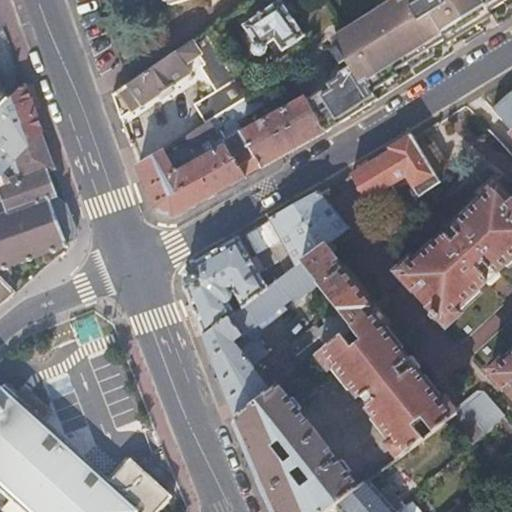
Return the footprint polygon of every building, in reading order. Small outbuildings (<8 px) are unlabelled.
[(511,1),(511,0),(386,0),(383,7),(342,32),(349,44),(332,53),(340,66),(333,86),(325,91),(343,125),(369,109),(378,103),(373,94),(399,78),(396,73),(446,42),(449,48),(451,47),(495,20),(492,14),(511,1)] [(281,3),(244,28),(256,46),(253,48),(252,50),(252,54),(252,57),(254,59),(257,60),(260,61),(263,60),(265,59),(267,57),(267,54),(266,51),(263,49),(273,41),(281,53),(285,51),(289,55),(302,46),(299,42),(304,38),(281,3)] [(206,35),(129,87),(112,98),(120,121),(191,73),(186,65),(199,56),(204,65),(201,67),(216,91),(194,105),(206,125),(208,124),(249,99),(206,35)] [(24,83),(0,109),(0,175),(23,152),(42,132),(24,83)] [(255,95),(249,99),(208,124),(226,145),(246,180),(286,158),(326,135),(307,103),(303,98),(241,135),(239,122),(263,108),(261,103),(272,97),(268,90),(257,97),(255,95)] [(307,103),(326,135),(343,125),(325,91),(307,103)] [(511,91),(490,109),(511,133),(511,91)] [(206,125),(138,166),(155,212),(175,220),(215,197),(246,180),(226,145),(208,124),(206,125)] [(25,176),(3,189),(0,192),(0,193),(0,199),(2,206),(6,215),(56,197),(46,170),(54,168),(42,132),(23,152),(25,176)] [(375,164),(352,179),(368,204),(407,180),(419,200),(440,184),(414,138),(412,136),(389,150),(386,157),(375,164)] [(511,211),(507,207),(511,202),(511,201),(494,184),(480,196),(486,200),(414,265),(410,261),(397,271),(415,292),(420,288),(433,303),(428,307),(446,325),(459,315),(454,310),(511,257),(511,211)] [(297,268),(304,264),(326,248),(348,231),(323,195),(299,208),(273,223),(297,268)] [(0,268),(4,272),(6,270),(5,267),(28,259),(29,262),(32,260),(31,257),(48,250),(50,254),(53,252),(52,249),(62,245),(64,248),(67,248),(67,244),(73,241),(75,233),(75,220),(70,207),(69,206),(67,207),(57,199),(56,197),(6,215),(0,217),(0,268)] [(195,315),(204,337),(235,314),(231,307),(237,297),(244,308),(267,291),(297,268),(273,223),(268,226),(246,238),(256,257),(273,248),(281,265),(272,273),(274,279),(264,285),(239,242),(195,266),(196,270),(190,275),(188,282),(190,289),(185,290),(195,315)] [(304,264),(320,286),(339,312),(354,332),(320,357),(330,372),(336,369),(393,445),(388,449),(398,464),(451,425),(458,419),(326,248),(304,264)] [(222,383),(237,421),(272,394),(256,374),(272,361),(259,341),(259,331),(288,309),(287,304),(292,300),(297,304),(320,286),(304,264),(297,268),(267,291),(244,308),(235,314),(204,337),(222,383)] [(0,306),(14,293),(0,279),(0,306)] [(319,356),(320,357),(354,332),(339,312),(318,329),(315,327),(290,346),(305,366),(319,356)] [(511,359),(505,366),(501,360),(489,371),(506,392),(511,388),(511,359)] [(0,488),(26,511),(158,511),(160,510),(174,494),(132,457),(111,480),(5,385),(0,390),(0,488)] [(263,480),(276,511),(332,511),(338,508),(357,494),(329,456),(332,455),(312,426),(309,430),(279,389),(272,394),(237,421),(263,480)] [(496,429),(504,422),(506,420),(485,396),(476,396),(460,409),(460,418),(458,419),(451,425),(473,450),(496,429)] [(511,447),(511,430),(504,422),(496,429),(511,447)] [(338,508),(341,511),(401,511),(404,510),(392,497),(384,503),(369,485),(357,494),(338,508)] [(26,511),(0,488),(0,506),(6,511),(26,511)]
